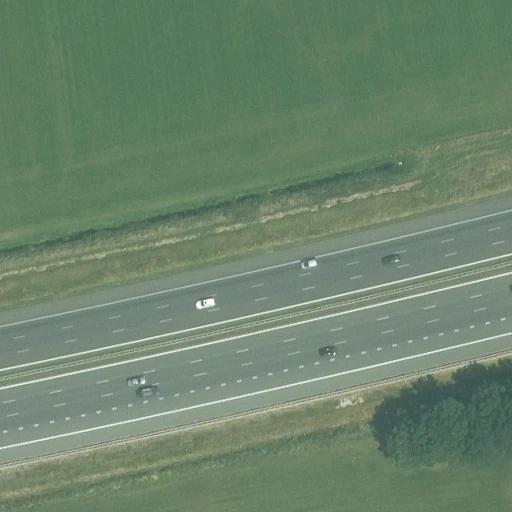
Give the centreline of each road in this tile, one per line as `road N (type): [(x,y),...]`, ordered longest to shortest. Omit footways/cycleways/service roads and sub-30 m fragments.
road 1 (motorway): [(511,231),(0,348)]
road 2 (motorway): [(0,411),(511,297)]
